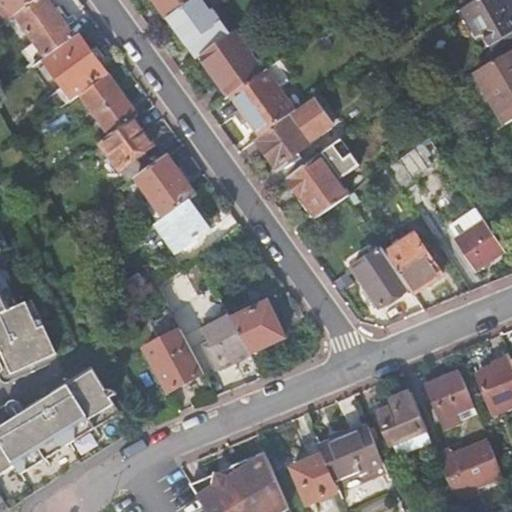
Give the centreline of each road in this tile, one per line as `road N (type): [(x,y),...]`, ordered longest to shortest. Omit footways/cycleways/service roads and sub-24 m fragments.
road 1 (residential): [(97,0),(362,362)]
road 2 (residential): [(362,362),(133,463),(84,511)]
road 3 (residential): [(511,301),(362,362)]
